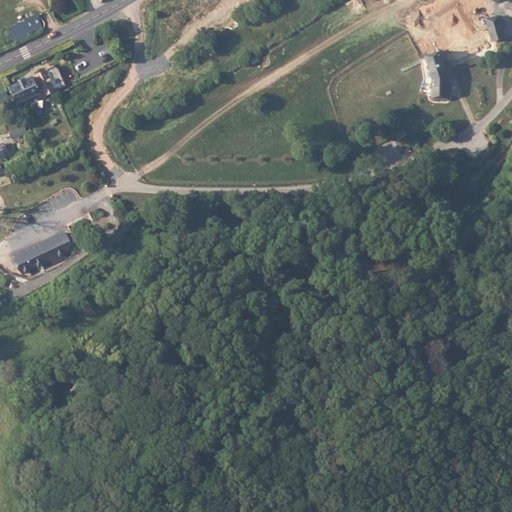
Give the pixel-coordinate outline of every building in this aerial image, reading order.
[(495,37),(489,16),(477,23),(482,41),(495,37)] [(28,25),(31,31),(45,24),(41,17),(28,25)] [(430,48),(414,56),(423,80),(423,96),(437,96),(438,72),(441,72),(438,62),(433,63),(432,61),(435,60),(430,48)] [(41,69),(53,93),(78,82),(70,65),(59,60),(41,69)] [(32,79),(10,90),(16,102),(39,92),(32,79)] [(0,255),(0,257),(6,268),(53,245),(46,232),(0,255)]
